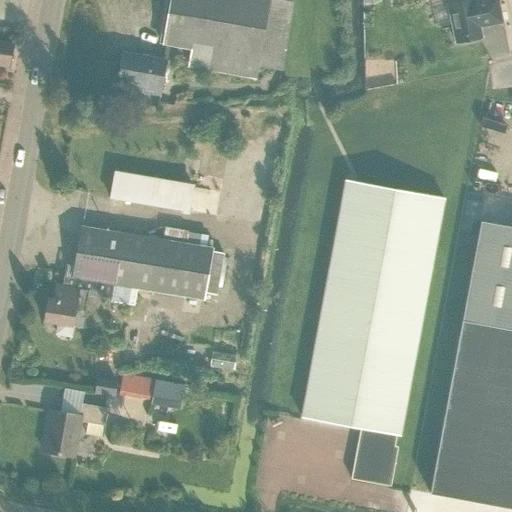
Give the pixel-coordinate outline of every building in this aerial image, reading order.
[(170,0),(163,44),(164,44),(190,49),(187,67),(256,79),(269,0),(170,0)] [(503,23),(498,0),(480,0),(475,1),(474,0),(469,0),(448,4),(456,43),(482,38),(480,27),(503,23)] [(0,42),(0,65),(9,67),(13,44),(0,42)] [(160,94),(166,61),(122,53),(117,83),(145,88),(145,91),(160,94)] [(110,199),(190,213),(195,185),(115,171),(110,199)] [(400,435),(410,385),(444,199),(345,181),(301,417),(361,428),(351,479),(391,486),(398,447),(395,446),(397,435),(400,435)] [(511,226),(481,220),(430,494),(511,508),(511,226)] [(204,292),(215,295),(223,253),(211,250),(211,248),(81,226),(72,278),(74,278),(73,288),(56,285),(53,300),(48,300),(44,321),(59,323),(57,334),(70,336),(74,310),(85,312),(88,296),(111,299),(111,301),(134,305),(137,288),(203,299),(204,292)] [(155,390),(157,380),(123,374),(119,394),(153,400),(155,390)] [(114,395),(116,385),(116,381),(97,378),(95,392),(114,395)] [(181,409),(186,385),(157,380),(155,390),(153,400),(153,404),(181,409)] [(104,425),(107,408),(82,404),(80,415),(50,410),(43,451),(74,457),(80,421),(104,425)]
